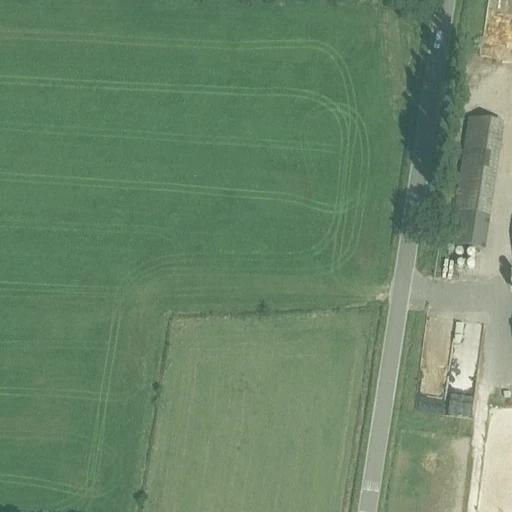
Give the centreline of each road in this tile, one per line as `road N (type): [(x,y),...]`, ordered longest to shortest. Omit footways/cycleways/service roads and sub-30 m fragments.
road 1 (residential): [(511,35),(507,280),(485,291),(402,286)]
road 2 (unclassified): [(402,286),(446,0)]
road 3 (unclassified): [(367,511),(402,286)]
